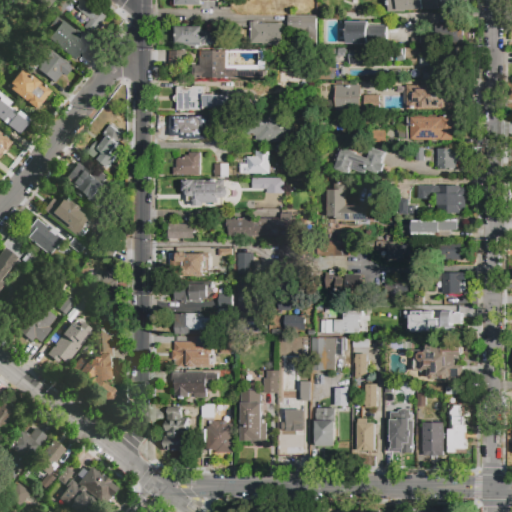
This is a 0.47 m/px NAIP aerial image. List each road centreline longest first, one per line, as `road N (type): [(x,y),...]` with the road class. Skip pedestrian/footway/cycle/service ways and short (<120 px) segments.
road 1 (residential): [(497,489),(493,0)]
road 2 (residential): [(119,454),(140,424),(141,0)]
road 3 (tertiary): [(217,489),(497,489)]
road 4 (residential): [(0,208),(141,20)]
road 5 (residential): [(0,356),(153,482)]
